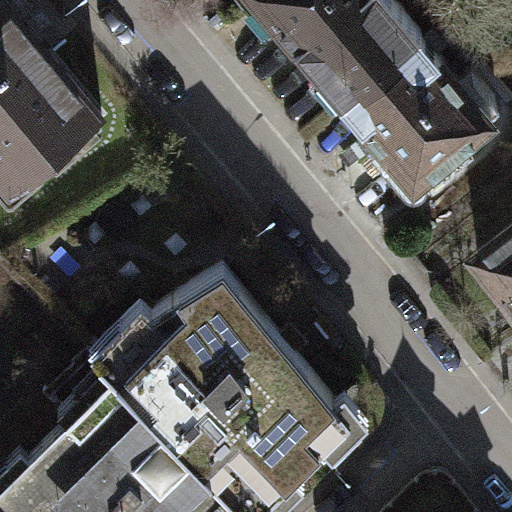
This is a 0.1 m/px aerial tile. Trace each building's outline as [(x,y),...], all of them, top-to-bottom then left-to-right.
[(13,0),(0,0),(0,183),(0,184),(47,142),(53,150),(100,109),(93,101),(81,87),(13,0)] [(395,0),(262,0),(343,94),(420,28),(395,0)] [(420,28),(343,94),(415,179),(492,113),(420,28)] [(511,218),(475,248),(498,277),(495,287),(511,307),(511,218)] [(82,337),(103,357),(128,383),(136,391),(184,441),(192,449),(200,458),(229,488),(243,500),(251,508),(296,466),(288,457),(317,430),(325,439),(362,404),(339,376),(328,386),(322,379),(216,247),(182,270),(169,279),(145,295),(135,286),(82,337)] [(103,357),(0,457),(0,496),(15,511),(205,511),(229,488),(200,458),(192,449),(184,441),(136,391),(128,383),(103,357)] [(0,511),(15,511),(0,496),(0,511)]
